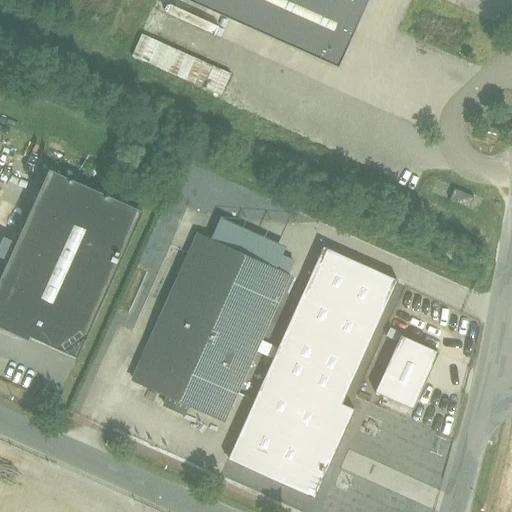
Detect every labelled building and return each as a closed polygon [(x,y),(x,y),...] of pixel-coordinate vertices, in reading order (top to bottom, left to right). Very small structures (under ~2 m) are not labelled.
[(188,0),(339,65),(367,0),(188,0)] [(139,213),(43,169),(0,261),(0,325),(71,359),(139,213)] [(195,235),(133,377),(167,392),(161,404),(183,414),(188,403),(226,419),(288,276),(195,235)] [(338,401),(394,278),(324,246),(228,456),(313,494),(352,407),(338,401)] [(434,352),(403,338),(379,392),(410,406),(434,352)]
